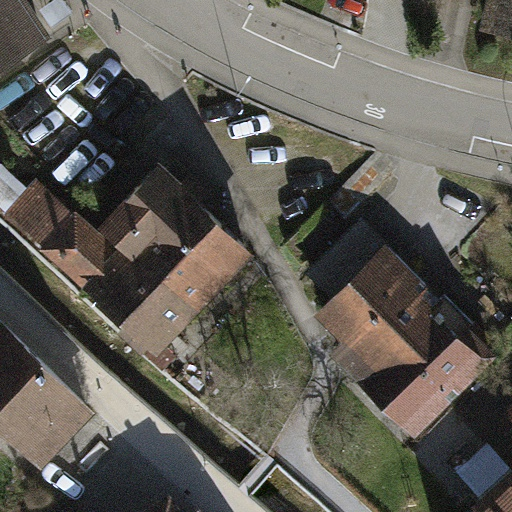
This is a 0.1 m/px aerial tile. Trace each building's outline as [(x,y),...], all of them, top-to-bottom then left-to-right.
[(0,0),(0,60),(42,33),(20,0),(0,0)] [(511,0),(492,0),(487,25),(511,31),(511,0)] [(104,221),(127,243),(158,272),(176,252),(208,284),(245,244),(159,163),(104,221)] [(58,252),(85,223),(44,185),(31,199),(19,188),(5,204),(58,252)] [(426,282),(365,222),(314,273),(336,295),(328,303),(354,329),(338,345),(412,418),(479,351),(461,334),(473,321),(445,294),(442,297),(433,307),(417,291),(426,282)] [(90,282),(117,254),(85,223),(58,252),(90,282)] [(153,341),(208,284),(176,252),(158,272),(127,243),(117,254),(90,282),(132,321),(124,329),(143,346),(150,338),(153,341)] [(442,297),(426,282),(417,291),(433,307),(442,297)] [(0,419),(36,455),(86,404),(0,318),(0,419)] [(461,474),(488,504),(511,482),(511,471),(490,448),(461,474)] [(511,511),(511,482),(488,504),(479,511),(511,511)]
